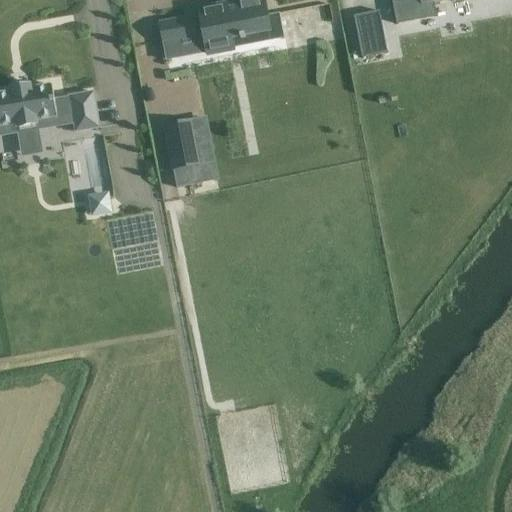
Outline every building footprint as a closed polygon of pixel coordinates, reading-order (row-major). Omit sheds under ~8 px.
[(204,57),(233,51),(233,47),(282,38),(278,13),(267,15),(263,0),(233,0),(215,4),(195,7),(196,14),(157,21),(161,45),(201,38),(204,57)] [(391,0),(396,24),(436,17),(433,4),(456,0),(391,0)] [(377,12),(356,17),(364,57),(386,53),(377,12)] [(0,127),(16,124),(17,130),(35,127),(34,121),(71,115),(72,114),(75,132),(99,128),(93,93),(66,98),(53,100),(53,99),(52,92),(51,90),(51,88),(30,91),(30,89),(30,88),(30,87),(10,90),(10,91),(10,95),(0,95),(0,127)] [(190,121),(161,126),(170,173),(174,172),(199,167),(190,121)] [(109,193),(88,197),(91,218),(112,214),(109,193)]
